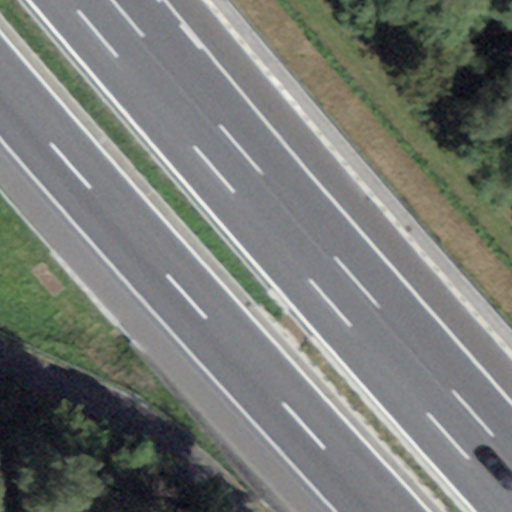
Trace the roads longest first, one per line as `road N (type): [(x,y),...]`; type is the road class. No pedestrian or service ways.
road 1 (motorway): [(511,485),(88,0)]
road 2 (motorway): [(0,104),(379,511)]
road 3 (unclassified): [(0,358),(169,447),(239,511)]
